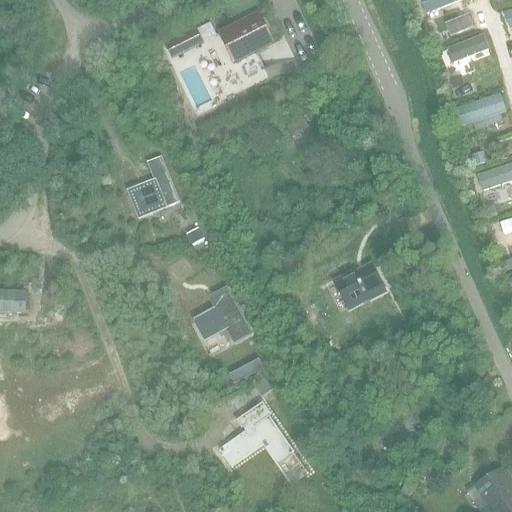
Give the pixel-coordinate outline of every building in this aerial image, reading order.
[(429,0),(434,12),(461,0),(429,0)] [(511,14),(502,17),(506,31),(511,29),(511,14)] [(220,33),(235,63),(273,45),(258,15),(220,33)] [(470,15),(460,18),(465,31),(475,27),(470,15)] [(167,45),(173,58),(202,44),(195,31),(167,45)] [(484,41),(448,55),(453,70),(490,56),(484,41)] [(460,76),(449,80),(452,90),(463,86),(460,76)] [(501,101),(457,115),(462,132),(506,118),(501,101)] [(302,113),(284,121),(292,138),(310,129),(302,113)] [(482,152),(470,156),(474,167),(486,163),(482,152)] [(154,181),(127,192),(138,220),(179,203),(161,158),(147,164),(154,181)] [(511,170),(481,180),(485,192),(511,183),(511,170)] [(101,179),(103,186),(111,184),(109,177),(101,179)] [(494,205),(484,208),(487,217),(497,213),(494,205)] [(511,237),(511,224),(500,228),(504,240),(511,237)] [(188,236),(192,243),(204,237),(199,229),(188,236)] [(355,272),(335,283),(348,309),(368,299),(369,300),(384,292),(371,267),(357,274),(355,272)] [(33,322),(16,289),(0,288),(0,319),(7,315),(17,331),(33,322)] [(214,309),(194,320),(205,341),(226,329),(234,345),(252,335),(226,288),(208,298),(214,309)] [(169,300),(161,304),(167,314),(174,310),(169,300)] [(258,358),(243,366),(248,375),(263,368),(258,358)] [(264,379),(254,386),(261,398),(272,390),(264,379)] [(268,448),(277,461),(292,451),(270,418),(272,417),(263,404),(236,422),(242,430),(243,429),(246,432),(219,450),(229,465),(263,442),(265,445),(264,446),(266,450),(268,448)] [(477,486),(493,511),(511,511),(511,489),(500,471),(477,486)]
